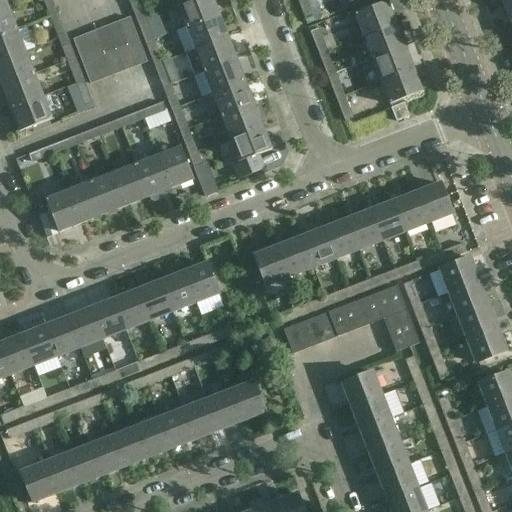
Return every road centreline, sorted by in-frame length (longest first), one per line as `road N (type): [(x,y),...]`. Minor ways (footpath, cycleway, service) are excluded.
road 1 (residential): [(0,196),(33,272),(63,285),(327,181)]
road 2 (residential): [(351,511),(330,458),(314,442),(292,442),(114,511)]
road 3 (residential): [(327,181),(259,0)]
road 4 (residential): [(327,181),(486,116)]
road 5 (residential): [(486,116),(443,0)]
